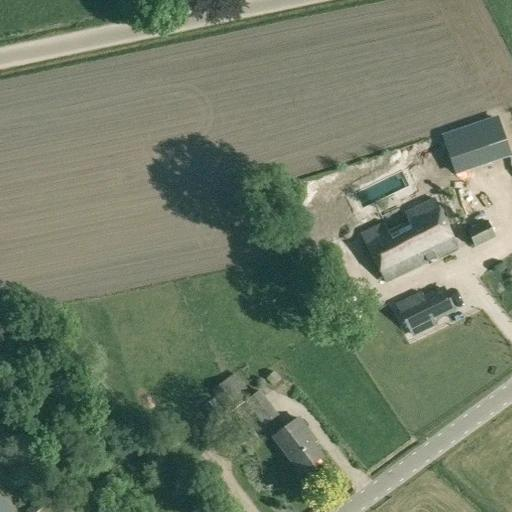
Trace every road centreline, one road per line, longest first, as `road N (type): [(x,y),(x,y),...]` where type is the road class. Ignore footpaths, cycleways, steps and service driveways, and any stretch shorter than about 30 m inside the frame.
road 1 (unclassified): [(275,0),(0,57)]
road 2 (unclassified): [(344,511),(511,392)]
